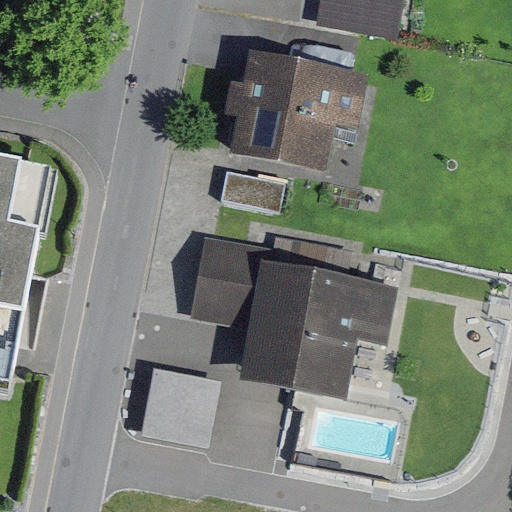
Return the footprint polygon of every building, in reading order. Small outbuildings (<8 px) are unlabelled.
[(324,0),(323,7),(403,24),(408,0),(324,0)] [(388,82),(264,62),(249,154),(373,174),(388,82)] [(59,176),(0,164),(0,393),(18,398),(59,176)] [(375,289),(281,273),(261,386),(355,403),(375,289)] [(149,420),(214,432),(226,363),(161,351),(149,420)]
